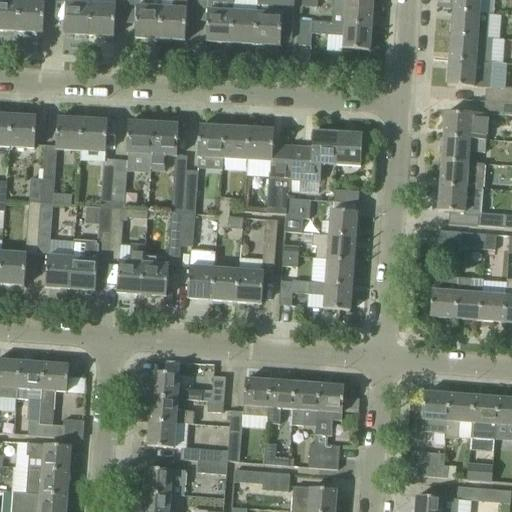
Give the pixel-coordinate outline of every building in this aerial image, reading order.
[(0,0),(0,32),(18,34),(19,2),(19,0),(0,0)] [(30,0),(30,3),(19,2),(18,34),(42,35),(44,3),(44,0),(30,0)] [(76,0),(76,5),(65,5),(63,36),(88,37),(90,0),(76,0)] [(115,0),(90,0),(88,37),(113,39),(115,0)] [(125,0),(125,16),(136,17),(136,0),(125,0)] [(136,0),(136,17),(134,40),(159,41),(161,0),(136,0)] [(161,0),(159,41),(184,43),(186,11),(186,0),(161,0)] [(207,0),(205,44),(230,45),(231,13),(232,13),(232,0),(207,0)] [(281,0),(257,0),(257,15),(255,46),(280,48),(280,40),(291,41),(293,1),(281,0)] [(317,0),(301,0),(301,8),(316,9),(317,0)] [(333,0),(331,24),(371,27),(373,3),(346,1),(333,0)] [(452,0),(452,13),(478,15),(479,15),(479,0),(452,0)] [(230,45),(255,46),(257,15),(232,13),(231,13),(230,45)] [(450,38),(486,41),(487,40),(488,15),(479,15),(478,15),(452,13),(450,38)] [(300,23),(300,27),(298,46),(310,47),(311,35),(343,37),(342,50),(369,52),(371,27),(331,24),(311,23),(300,23)] [(448,62),(488,65),(490,41),(486,41),(450,38),(448,62)] [(488,89),(488,88),(490,65),(488,65),(448,62),(446,87),(485,89),(488,89)] [(485,89),(484,104),(503,105),(511,105),(511,89),(504,89),(488,88),(488,89),(485,89)] [(502,116),(511,117),(511,105),(503,105),(502,116)] [(485,142),(487,116),(483,116),(471,116),(444,114),(443,139),(485,142)] [(0,148),(9,149),(10,117),(0,116),(0,148)] [(10,117),(9,149),(34,151),(36,119),(10,117)] [(55,152),(80,153),(82,121),(57,120),(55,152)] [(107,122),(82,121),(80,153),(105,154),(107,122)] [(128,155),(127,163),(127,171),(149,173),(153,125),(128,124),(126,155),(128,155)] [(178,126),(153,125),(149,173),(150,173),(164,174),(165,157),(176,158),(178,126)] [(197,159),(222,160),(224,129),(199,127),(197,159)] [(224,129),(222,160),(246,162),(248,130),(224,129)] [(268,215),(285,216),(287,200),(288,200),(289,183),(291,150),(272,149),(273,132),(248,130),(246,162),(270,163),(268,215)] [(321,166),(335,167),(337,135),(312,134),(311,152),(291,150),(289,183),(320,184),(321,166)] [(362,136),(337,135),(335,167),(360,168),(362,136)] [(443,139),(441,163),(467,165),(467,164),(468,153),(485,154),(485,142),(443,139)] [(484,166),(467,164),(467,165),(441,163),(439,187),(482,190),(484,166)] [(184,192),(183,215),(195,216),(199,173),(186,172),(184,192)] [(29,204),(40,205),(42,181),(30,180),(29,204)] [(40,205),(52,206),(59,206),(70,207),(71,197),(54,196),(55,182),(42,181),(40,205)] [(111,210),(113,186),(101,185),(99,209),(111,210)] [(113,186),(111,210),(124,211),(126,187),(113,186)] [(437,212),(463,214),(478,215),(480,215),(482,190),(439,187),(437,212)] [(183,215),(184,192),(172,191),(171,215),(183,215)] [(333,204),(337,204),(357,206),(358,194),(334,192),(333,204)] [(219,199),(218,214),(229,215),(230,200),(219,199)] [(287,200),(285,216),(285,219),(308,221),(310,201),(288,200),(287,200)] [(39,229),(40,205),(29,204),(27,228),(39,229)] [(51,230),(52,206),(40,205),(39,229),(51,230)] [(110,234),(111,210),(99,209),(98,227),(98,233),(110,234)] [(111,210),(110,234),(122,235),(123,223),(127,223),(127,219),(127,211),(124,211),(111,210)] [(329,236),(355,238),(357,214),(331,212),(329,236)] [(229,215),(218,214),(217,230),(228,230),(229,219),(229,215)] [(180,248),(183,215),(171,215),(168,247),(180,248)] [(183,215),(180,248),(192,249),(195,216),(183,215)] [(511,217),(498,216),(497,229),(511,229),(511,217)] [(277,222),(265,221),(263,246),(275,247),(277,222)] [(436,232),(434,249),(459,251),(459,249),(460,249),(461,234),(436,232)] [(461,234),(460,249),(484,251),(485,236),(461,234)] [(328,249),(327,260),(353,262),(355,238),(329,236),(312,235),(312,248),(328,249)] [(485,236),(484,251),(494,252),(496,237),(485,236)] [(95,293),(98,248),(95,247),(96,243),(73,242),(72,260),(70,291),(95,293)] [(141,297),(143,265),(145,247),(131,245),(130,264),(120,263),(118,263),(115,295),(141,297)] [(283,247),(282,257),(298,258),(299,248),(283,247)] [(190,252),(189,269),(186,300),(211,302),(214,270),(213,270),(215,254),(190,252)] [(2,254),(0,275),(0,286),(24,288),(26,256),(2,254)] [(298,258),(282,257),(281,268),(297,270),(297,271),(314,272),(314,262),(298,261),(298,258)] [(45,289),(70,291),(72,260),(47,258),(45,289)] [(261,306),(263,275),(251,273),(251,261),(240,260),(239,272),(238,272),(235,304),(261,306)] [(327,260),(325,286),(351,287),(353,262),(327,260)] [(165,298),(167,272),(168,267),(143,265),(141,297),(165,298)] [(211,302),(235,304),(238,272),(214,270),(211,302)] [(457,280),(452,280),(432,278),(429,318),(454,320),(457,280)] [(457,280),(454,320),(479,322),(481,297),(482,282),(457,280)] [(349,312),(351,287),(325,286),(280,283),(278,307),(291,308),(292,294),(308,296),(324,297),(324,310),(349,312)] [(511,324),(511,287),(505,287),(505,298),(503,324),(511,324)] [(479,322),(503,324),(505,298),(481,297),(479,322)] [(0,399),(16,401),(19,364),(0,362),(0,399)] [(19,364),(16,401),(41,402),(44,365),(19,364)] [(42,402),(41,409),(41,423),(40,423),(39,438),(63,439),(64,428),(52,427),(53,409),(55,393),(67,394),(68,367),(44,365),(41,402),(42,402)] [(178,401),(201,402),(202,392),(180,390),(181,376),(152,373),(150,399),(178,401)] [(213,378),(212,393),(211,403),(223,404),(223,399),(225,379),(213,378)] [(243,416),(266,418),(268,382),(245,381),(242,413),(242,416),(243,416)] [(279,426),(280,410),(291,411),(293,384),(268,382),(266,418),(265,425),(279,426)] [(291,427),(303,428),(304,411),(316,412),(318,386),(293,384),(291,411),(292,411),(291,427)] [(314,429),(314,437),(330,438),(331,422),(341,423),(343,388),(318,386),(316,412),(315,429),(314,429)] [(420,433),(445,435),(447,396),(423,394),(422,407),(420,433)] [(472,398),(447,396),(445,435),(444,439),(445,439),(458,440),(459,423),(471,423),(472,398)] [(494,442),(495,425),(497,400),(472,398),(471,423),(470,440),(494,442)] [(148,423),(176,425),(193,426),(194,414),(177,413),(178,401),(150,399),(148,423)] [(511,400),(497,400),(495,425),(511,426),(511,400)] [(222,415),(223,404),(211,403),(208,403),(207,414),(222,415)] [(228,442),(227,453),(240,454),(243,416),(242,416),(242,413),(230,412),(228,442)] [(39,438),(40,423),(28,422),(27,437),(39,438)] [(175,450),(176,425),(148,423),(147,448),(175,450)] [(28,458),(27,470),(68,473),(70,448),(26,445),(25,457),(28,458)] [(265,446),(263,466),(274,467),(275,459),(276,446),(265,446)] [(327,447),(313,446),(308,446),(308,457),(338,459),(339,448),(327,447)] [(226,465),(226,463),(227,453),(181,449),(180,462),(198,463),(225,465),(226,465)] [(240,454),(227,453),(226,463),(239,464),(240,454)] [(419,454),(418,466),(443,467),(444,456),(419,454)] [(307,470),(337,472),(338,459),(308,457),(307,470)] [(225,477),(226,465),(225,465),(198,463),(197,475),(225,477)] [(466,482),(491,484),(492,467),(468,465),(467,469),(466,482)] [(417,478),(437,479),(447,480),(448,468),(443,468),(443,467),(418,466),(417,478)] [(15,494),(67,498),(68,473),(27,470),(12,469),(11,494),(15,494)] [(169,497),(183,498),(185,473),(145,470),(143,495),(169,497)] [(261,492),(288,494),(289,476),(234,472),(233,485),(262,487),(261,492)] [(334,511),(336,492),(309,490),(293,488),(290,511),(334,511)] [(511,493),(482,491),(481,504),(510,506),(511,493)] [(65,511),(67,498),(15,494),(13,511),(65,511)] [(143,495),(141,511),(168,511),(169,497),(143,495)] [(457,511),(458,501),(416,498),(414,511),(457,511)]
